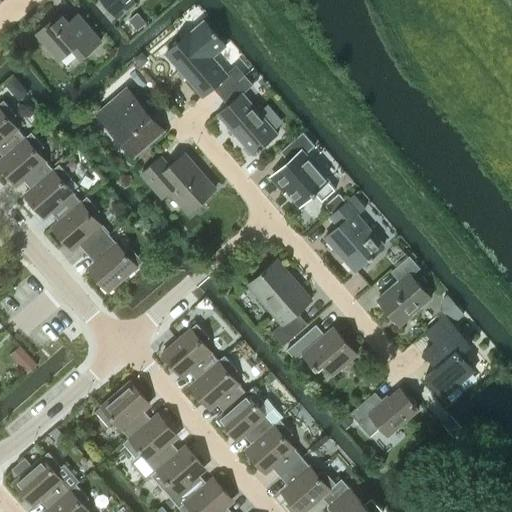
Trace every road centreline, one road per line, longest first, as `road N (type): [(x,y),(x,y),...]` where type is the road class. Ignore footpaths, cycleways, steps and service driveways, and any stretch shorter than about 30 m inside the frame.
road 1 (residential): [(271,511),(118,342)]
road 2 (residential): [(407,372),(266,214)]
road 3 (residential): [(118,342),(266,214)]
road 4 (residential): [(118,342),(0,209)]
road 5 (residential): [(0,446),(118,342)]
